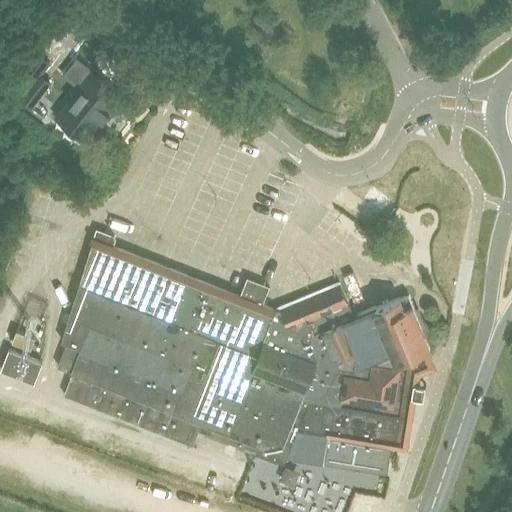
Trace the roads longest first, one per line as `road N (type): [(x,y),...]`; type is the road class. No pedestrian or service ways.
road 1 (tertiary): [(419,109),(377,164),(348,176),(325,173),(98,0)]
road 2 (unknown): [(182,64),(125,182),(66,213),(43,278)]
road 3 (unknown): [(0,440),(192,511)]
road 4 (secondary): [(511,192),(479,368)]
road 5 (secondary): [(431,511),(479,368)]
road 6 (unknown): [(231,101),(177,217)]
road 7 (tertiary): [(419,109),(364,0)]
